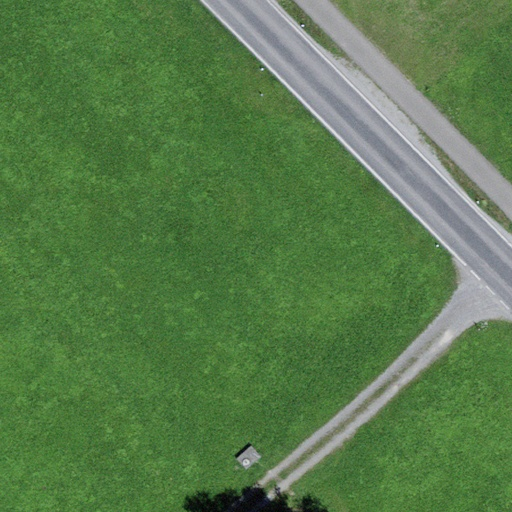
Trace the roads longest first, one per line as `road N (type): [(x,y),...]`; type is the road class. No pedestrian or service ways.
road 1 (tertiary): [(235,0),(511,280)]
road 2 (track): [(498,267),(227,511)]
